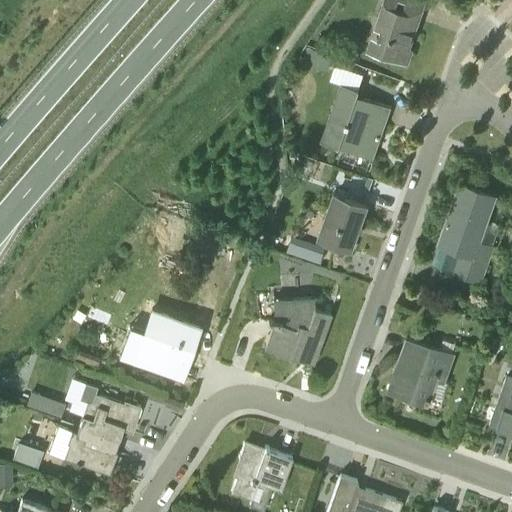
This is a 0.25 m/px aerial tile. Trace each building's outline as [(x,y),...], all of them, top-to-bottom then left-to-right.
[(416,1),(413,0),(383,0),(374,26),(381,28),(378,37),(371,35),(367,48),(404,60),(417,19),(411,17),(416,1)] [(327,71),(332,56),(308,47),(302,61),(327,71)] [(359,89),(342,83),(341,83),(321,140),(339,146),(340,143),(373,154),(384,122),(386,123),(391,107),(357,95),(359,89)] [(486,221),(488,214),(495,196),(460,184),(432,265),(481,282),(494,245),(492,244),(498,226),(486,221)] [(336,194),(347,198),(350,192),(338,188),(336,194)] [(367,205),(333,193),(317,239),(351,251),(367,205)] [(325,248),(314,244),(309,259),(319,263),(325,248)] [(313,298),(293,299),(293,297),(272,298),(273,317),(268,317),(268,319),(275,319),(265,347),(298,359),(301,348),(316,353),(330,312),(314,306),(313,298)] [(199,326),(149,309),(142,330),(144,331),(133,361),(178,376),(188,346),(192,347),(199,326)] [(444,381),(453,354),(407,338),(399,359),(405,361),(394,392),(427,404),(436,378),(444,381)] [(76,351),(73,359),(97,368),(100,359),(76,351)] [(480,372),(485,357),(473,353),(469,368),(480,372)] [(511,375),(507,374),(501,390),(496,406),(489,425),(497,428),(511,433),(511,375)] [(78,424),(118,438),(122,429),(127,431),(131,421),(135,423),(141,406),(124,400),(123,403),(94,393),(97,387),(85,383),(79,399),(86,402),(78,424)] [(38,407),(42,395),(31,391),(26,403),(38,407)] [(113,455),(118,438),(78,424),(76,431),(71,430),(61,457),(109,474),(115,456),(113,455)] [(20,443),(14,459),(35,467),(41,451),(20,443)] [(281,489),(285,476),(292,457),(268,449),(269,447),(265,446),(263,450),(244,444),(238,459),(242,460),(231,492),(250,499),(248,505),(263,510),(271,486),(281,489)] [(0,462),(0,478),(11,479),(11,462),(0,462)] [(339,474),(333,492),(326,511),(397,511),(401,501),(386,496),(355,485),(357,480),(339,474)] [(60,511),(21,498),(16,511),(60,511)]
